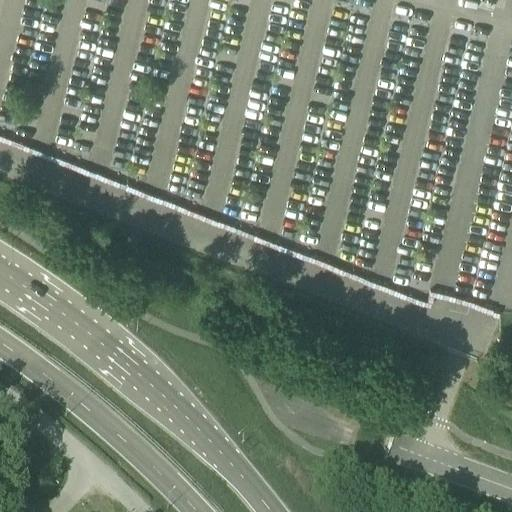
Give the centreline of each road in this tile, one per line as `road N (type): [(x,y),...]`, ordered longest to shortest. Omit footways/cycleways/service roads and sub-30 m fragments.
road 1 (primary): [(271,511),(175,405),(0,272)]
road 2 (primary): [(0,345),(130,447),(194,511)]
road 3 (unknown): [(135,0),(92,178)]
road 4 (unclassified): [(137,511),(93,466),(0,394)]
road 5 (unknown): [(70,0),(34,155)]
